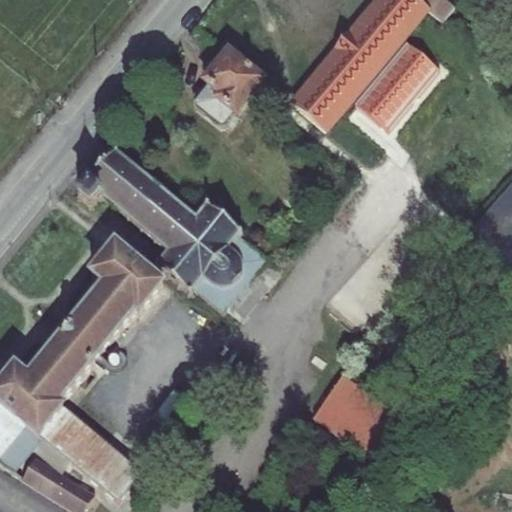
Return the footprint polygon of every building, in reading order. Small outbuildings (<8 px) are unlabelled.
[(406,0),(384,0),(293,110),(324,135),(358,95),(367,102),(376,91),(381,94),(426,39),(442,52),(453,38),(406,0)] [(259,92),(266,84),(231,55),(206,85),(210,88),(196,105),(197,110),(221,130),(227,130),(237,117),(238,118),(259,92)] [(278,95),(266,84),(259,92),(271,102),(278,95)] [(203,208),(205,210),(195,221),(184,212),(185,210),(183,208),(181,210),(170,201),(172,199),(169,196),(168,199),(157,190),(158,188),(156,185),(154,187),(143,179),(145,176),(142,174),(141,176),(130,167),(131,165),(129,163),(127,165),(116,156),(118,154),(116,152),(114,154),(112,152),(110,154),(112,156),(88,185),(86,184),(84,186),(86,188),(84,190),(85,190),(79,197),(78,196),(76,199),(77,200),(76,201),(79,203),(80,201),(88,209),(87,209),(89,211),(90,210),(92,212),(95,210),(92,208),(98,201),(100,203),(102,201),(113,210),(111,212),(114,214),(116,212),(127,221),(125,223),(127,225),(129,223),(140,232),(138,234),(141,237),(142,234),(153,243),(152,245),(154,248),(156,245),(168,255),(158,267),(156,265),(154,267),(156,269),(154,271),(157,273),(158,271),(166,277),(164,279),(167,282),(169,279),(178,287),(176,289),(178,291),(180,289),(188,295),(186,297),(189,299),(190,297),(192,299),(195,297),(192,295),(194,293),(223,317),(227,312),(238,321),(258,298),(247,288),(266,264),(258,258),(262,252),(256,247),(251,252),(238,240),(239,238),(241,240),(244,238),(241,236),(243,234),(240,232),(239,234),(231,228),(233,225),(230,223),(229,225),(219,218),(221,216),(219,214),(217,216),(210,210),(211,208),(209,205),(207,208),(205,206),(203,208)] [(511,182),(468,235),(511,271),(511,182)] [(16,373),(0,392),(0,460),(25,429),(43,444),(88,480),(120,506),(143,477),(60,409),(136,316),(140,319),(164,290),(115,250),(92,280),(105,291),(29,384),(16,373)] [(266,264),(247,288),(258,298),(260,300),(279,276),(266,264)] [(311,421),(368,458),(397,413),(341,376),(311,421)] [(43,444),(25,429),(0,460),(0,468),(15,478),(34,455),(43,444)] [(80,489),(88,480),(43,444),(34,455),(63,478),(80,489)] [(36,462),(22,482),(70,511),(87,511),(96,499),(80,489),(63,478),(36,462)]
